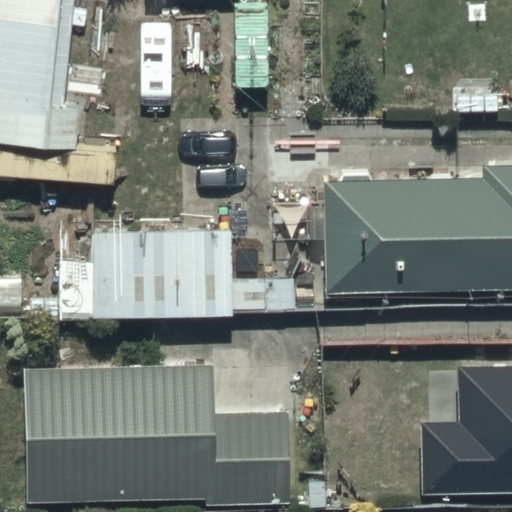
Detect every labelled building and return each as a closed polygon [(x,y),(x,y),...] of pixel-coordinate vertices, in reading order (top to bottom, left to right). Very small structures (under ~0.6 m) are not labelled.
[(67,0),(0,0),(0,47),(65,50),(67,0)] [(487,160),(326,163),(327,193),(310,193),(311,218),(328,218),(329,278),(511,274),(511,146),(487,147),(487,160)] [(233,214),(96,216),(97,297),(234,295),(233,214)] [(220,345),(28,344),(27,479),(207,480),(206,488),(292,488),(293,395),(220,395),(220,345)] [(511,350),(465,351),(465,406),(426,406),(427,472),(511,471),(511,350)] [(511,511),(511,502),(465,503),(464,511),(511,511)]
